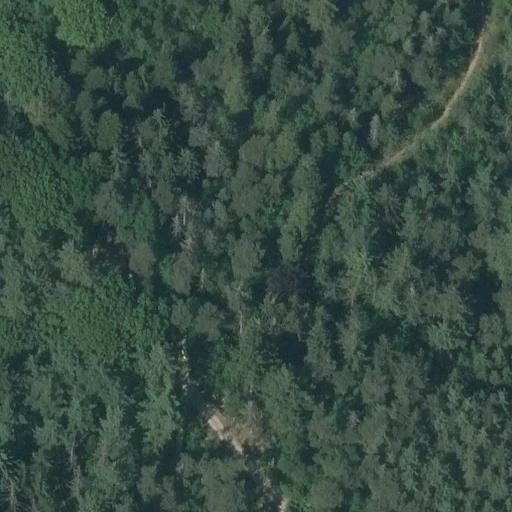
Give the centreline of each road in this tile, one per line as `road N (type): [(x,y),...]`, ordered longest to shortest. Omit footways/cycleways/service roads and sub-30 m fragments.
road 1 (track): [(183,381),(256,328),(336,197),(393,163),(434,118),(465,72),(481,19),(478,0)]
road 2 (track): [(284,511),(0,156)]
road 3 (track): [(271,308),(303,316),(379,366),(434,385),(511,394)]
road 4 (track): [(160,356),(0,378)]
